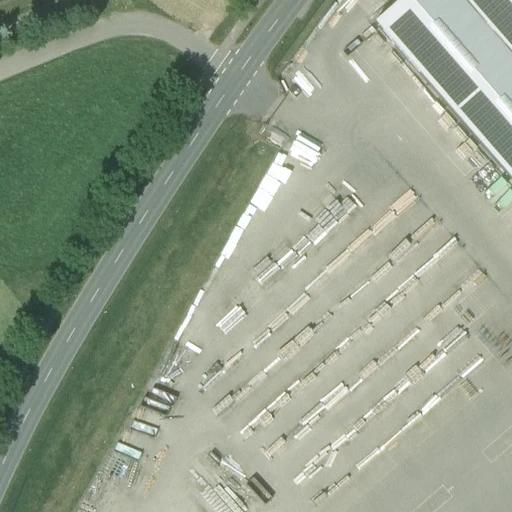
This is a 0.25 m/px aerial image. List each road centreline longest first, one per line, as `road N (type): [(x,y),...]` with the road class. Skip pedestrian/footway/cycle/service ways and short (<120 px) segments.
road 1 (tertiary): [(236,78),(66,343),(0,471)]
road 2 (residential): [(236,78),(162,29),(140,25),(97,32),(0,72)]
